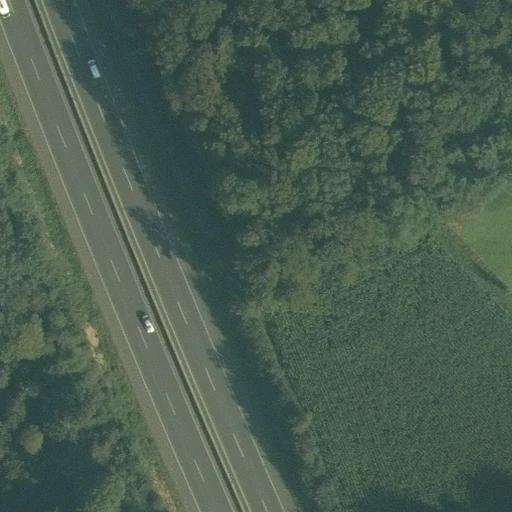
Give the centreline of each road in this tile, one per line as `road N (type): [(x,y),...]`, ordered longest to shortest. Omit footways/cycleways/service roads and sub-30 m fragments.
road 1 (motorway): [(266,511),(56,0)]
road 2 (motorway): [(8,0),(216,511)]
road 3 (track): [(372,0),(426,221),(511,308)]
